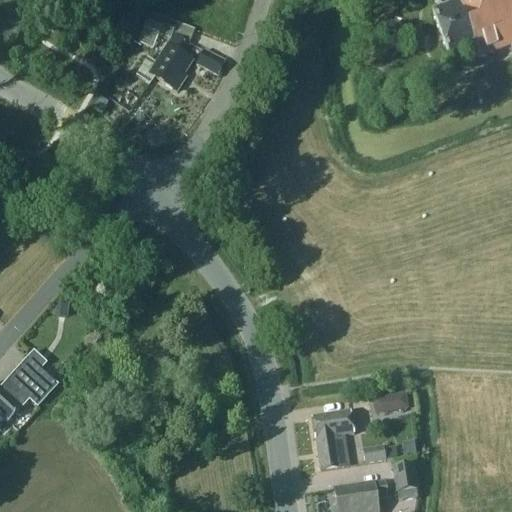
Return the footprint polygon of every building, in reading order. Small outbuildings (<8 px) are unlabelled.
[(511,48),(511,0),(457,0),(459,5),(433,15),(450,62),(476,52),(479,60),(511,48)] [(160,36),(171,40),(178,24),(151,14),(144,30),(145,30),(160,36)] [(145,30),(139,46),(154,52),(160,36),(145,30)] [(150,76),(178,94),(187,79),(184,77),(194,62),(184,56),(191,46),(175,36),(150,76)] [(197,67),(219,78),(226,64),(204,53),(197,67)] [(94,109),(103,115),(109,105),(100,99),(94,109)] [(56,305),(55,318),(69,320),(70,306),(56,305)] [(38,410),(59,388),(28,359),(1,389),(0,387),(0,416),(8,425),(29,403),(38,410)] [(405,396),(397,398),(400,413),(408,411),(405,396)] [(355,436),(351,414),(312,420),(316,442),(321,473),(350,469),(345,438),(355,436)] [(363,451),(365,466),(387,463),(385,450),(384,448),(363,451)] [(393,449),(385,450),(387,463),(395,461),(393,449)] [(418,492),(414,466),(393,470),(397,496),(418,492)] [(335,492),(337,511),(378,511),(377,502),(388,501),(386,485),(375,487),(375,486),(335,492)]
